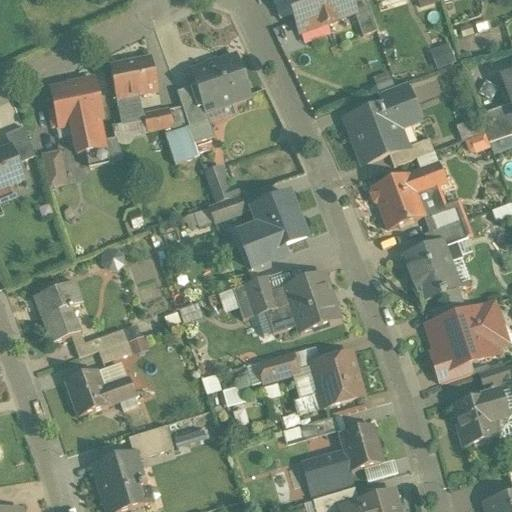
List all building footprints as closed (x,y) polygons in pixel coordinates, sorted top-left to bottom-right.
[(333,27),(322,0),(288,0),(304,39),(333,27)] [(354,0),(322,0),(334,27),(361,17),(354,0)] [(378,32),(367,0),(357,4),(361,17),(367,35),(378,32)] [(240,57),(195,72),(211,117),(255,102),(240,57)] [(156,60),(116,67),(122,103),(162,96),(156,60)] [(99,83),(56,88),(61,132),(78,130),(81,155),(107,152),(99,83)] [(412,95),(346,120),(366,173),(414,154),(406,135),(425,127),(412,95)] [(174,111),(149,115),(152,132),(177,128),(174,111)] [(28,127),(9,136),(14,146),(0,153),(0,196),(31,182),(21,159),(39,151),(28,127)] [(66,156),(49,159),(54,190),(71,188),(66,156)] [(443,169),(373,194),(388,234),(427,220),(421,203),(451,192),(443,169)] [(290,195),(248,211),(254,228),(237,234),(252,273),(287,260),(284,252),(308,243),(290,195)] [(216,227),(244,216),(239,201),(210,211),(216,227)] [(468,223),(463,207),(427,220),(433,236),(468,223)] [(433,236),(437,249),(406,260),(423,307),(466,292),(452,253),(476,244),(468,223),(433,236)] [(345,324),(329,278),(287,292),(303,338),(345,324)] [(81,284),(37,303),(56,348),(87,335),(77,311),(90,305),(81,284)] [(264,286),(236,296),(246,325),(274,315),(264,286)] [(511,338),(502,308),(433,330),(440,353),(433,356),(441,381),(505,360),(502,352),(511,348),(511,338)] [(131,344),(101,354),(107,370),(136,360),(131,344)] [(357,357),(316,368),(328,414),(370,403),(357,357)] [(268,389),(304,379),(299,359),(262,369),(268,389)] [(101,374),(67,385),(79,423),(141,402),(134,381),(107,390),(101,374)] [(511,397),(455,412),(466,453),(502,444),(498,429),(511,426),(511,397)] [(170,431),(142,439),(149,463),(177,454),(170,431)] [(341,443),(345,457),(320,464),(326,486),(351,480),(386,470),(376,433),(341,443)] [(140,454),(94,469),(108,511),(140,511),(158,506),(140,454)] [(340,511),(360,507),(357,493),(314,505),(315,511),(340,511)] [(360,507),(340,511),(406,511),(402,496),(360,507)] [(511,511),(511,498),(484,506),(486,511),(511,511)]
